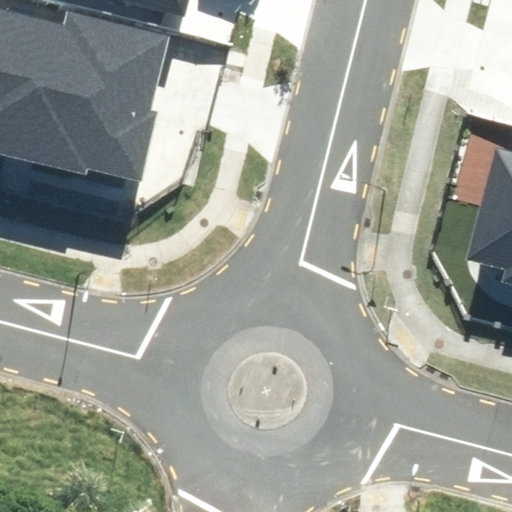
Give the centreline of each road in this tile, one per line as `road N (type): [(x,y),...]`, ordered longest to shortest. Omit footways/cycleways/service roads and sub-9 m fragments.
road 1 (residential): [(257,305),(339,0)]
road 2 (residential): [(328,422),(296,475),(270,491),(209,496),(156,464),(139,437),(135,375)]
road 3 (residential): [(511,469),(328,422)]
road 4 (residential): [(135,375),(169,323),(226,301),(257,305)]
road 5 (residential): [(257,305),(308,337),(330,392),(328,422)]
road 6 (residential): [(135,375),(0,334)]
